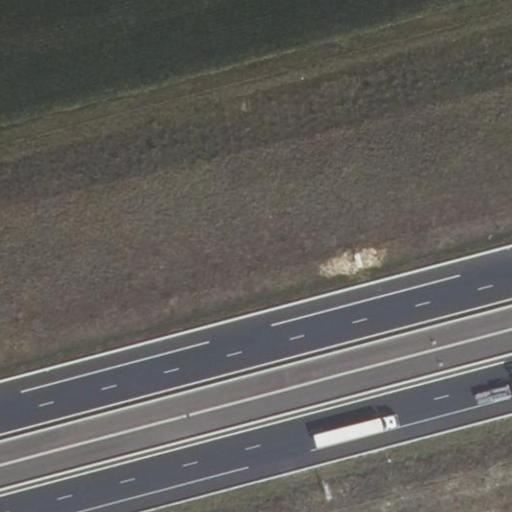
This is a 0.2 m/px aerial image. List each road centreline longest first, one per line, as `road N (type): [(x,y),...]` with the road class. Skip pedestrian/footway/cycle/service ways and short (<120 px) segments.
road 1 (track): [(0,156),(511,19)]
road 2 (trunk): [(511,276),(0,412)]
road 3 (track): [(0,261),(511,147)]
road 4 (trunk): [(22,511),(511,383)]
